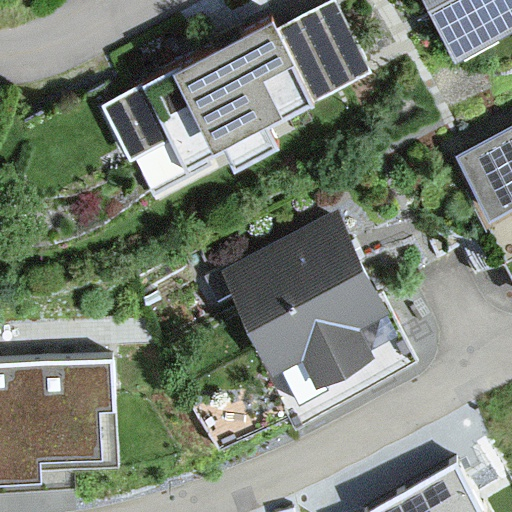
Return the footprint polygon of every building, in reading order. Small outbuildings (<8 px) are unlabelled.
[(315,0),(284,0),(83,111),(131,197),(356,73),(315,0)] [(511,0),(432,0),(456,44),(511,14),(511,0)] [(511,123),(447,153),(495,257),(511,248),(511,123)] [(320,218),(199,275),(247,375),(367,318),(320,218)] [(0,459),(117,451),(110,354),(0,362),(0,459)] [(476,511),(454,471),(379,511),(476,511)]
